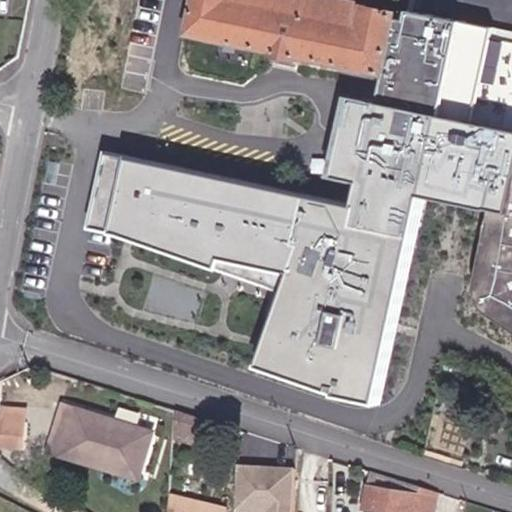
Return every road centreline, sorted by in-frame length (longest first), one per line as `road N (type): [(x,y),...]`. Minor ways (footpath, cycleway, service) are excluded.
road 1 (residential): [(0,339),(511,498)]
road 2 (unclassified): [(0,265),(29,111)]
